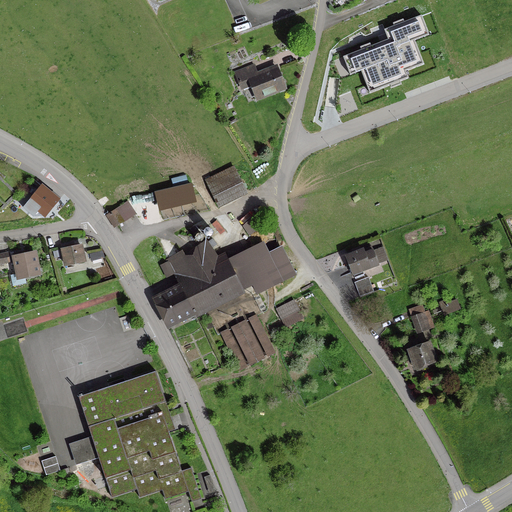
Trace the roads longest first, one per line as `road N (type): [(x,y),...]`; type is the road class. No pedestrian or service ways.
road 1 (residential): [(0,139),(66,181),(99,218),(181,370),(239,511)]
road 2 (residential): [(289,150),(280,189),(292,239),(391,371),(468,511)]
road 3 (residential): [(289,150),(511,65)]
road 4 (residential): [(322,0),(289,150)]
